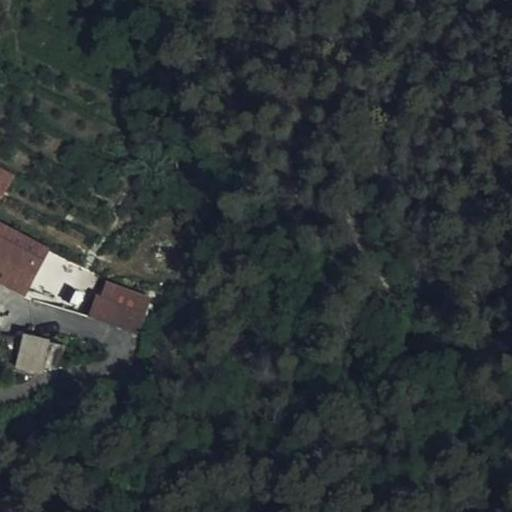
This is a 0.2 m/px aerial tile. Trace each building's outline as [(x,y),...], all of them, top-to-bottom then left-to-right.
[(0,163),(0,193),(4,196),(17,173),(0,163)] [(0,269),(15,278),(30,285),(41,265),(0,244),(0,269)] [(26,290),(30,285),(15,278),(11,286),(3,283),(4,279),(0,277),(0,287),(27,301),(31,293),(26,290)] [(125,327),(130,316),(131,313),(106,306),(101,318),(125,327)] [(140,331),(142,325),(135,322),(136,318),(130,316),(125,327),(140,331)] [(54,376),(52,345),(23,346),(27,377),(54,376)]
